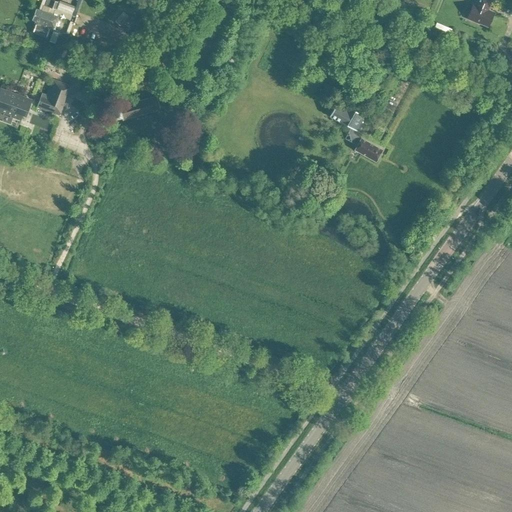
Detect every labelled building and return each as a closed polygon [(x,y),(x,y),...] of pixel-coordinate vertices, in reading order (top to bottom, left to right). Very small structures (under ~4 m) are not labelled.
[(487,10),(491,0),(477,0),(475,5),(473,4),(467,19),(479,24),(479,23),(487,26),(487,25),(488,25),(490,21),(489,20),(492,12),(487,10)] [(53,31),(58,17),(36,9),(32,20),(35,21),(34,24),(53,31)] [(120,26),(128,17),(122,12),(114,21),(120,26)] [(56,33),(57,31),(54,30),(54,32),(53,31),(49,43),(64,48),(69,35),(59,31),(58,33),(56,33)] [(79,77),(83,66),(46,52),(42,63),(79,77)] [(160,55),(155,64),(164,69),(169,59),(160,55)] [(349,85),(354,76),(333,64),(329,73),(349,85)] [(59,116),(70,86),(52,79),(46,95),(42,93),(36,107),(59,116)] [(25,117),(32,99),(0,87),(0,113),(21,121),(22,116),(25,117)] [(122,120),(160,109),(156,96),(119,106),(120,110),(113,112),(115,118),(121,117),(122,120)] [(346,110),(335,105),(329,116),(351,128),(345,138),(357,145),(354,150),(375,161),(382,150),(361,138),(363,134),(358,131),(364,121),(359,118),(361,114),(348,107),(346,110)]
